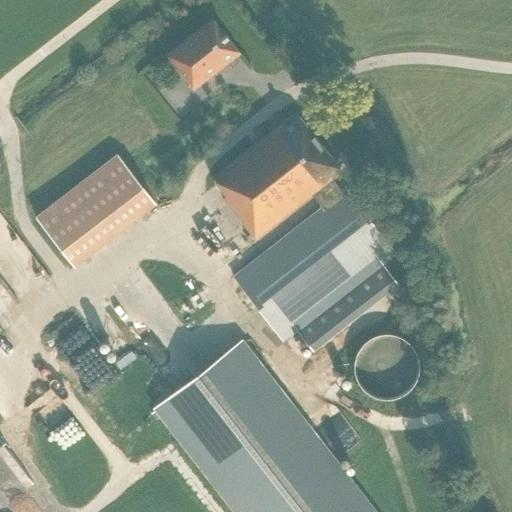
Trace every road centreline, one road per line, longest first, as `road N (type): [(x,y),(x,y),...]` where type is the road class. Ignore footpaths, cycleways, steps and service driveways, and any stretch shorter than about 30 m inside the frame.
road 1 (track): [(160,218),(288,365),(387,435),(477,422)]
road 2 (track): [(71,297),(20,233),(0,98)]
road 3 (track): [(90,511),(170,450),(215,511)]
road 4 (track): [(126,484),(22,342)]
